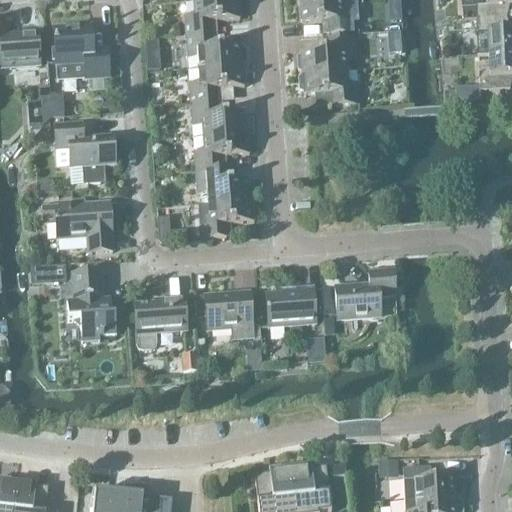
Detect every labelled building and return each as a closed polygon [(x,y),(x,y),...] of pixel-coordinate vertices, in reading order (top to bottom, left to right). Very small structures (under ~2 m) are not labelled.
[(511,0),(474,0),(475,10),(473,10),(461,10),(462,22),(476,22),(506,20),(505,7),(511,6),(511,0)] [(184,17),(186,38),(212,37),(211,24),(239,22),(239,19),(236,19),(235,2),(238,2),(238,1),(189,4),(189,5),(193,5),(194,16),(184,17)] [(346,1),(296,5),(300,5),(301,25),(327,24),(328,37),(353,35),(351,11),(342,12),(341,2),(346,2),(346,1)] [(476,22),(477,35),(477,45),(487,44),(488,57),(511,55),(511,32),(506,33),(506,20),(476,22)] [(0,63),(0,70),(39,67),(37,36),(5,38),(4,22),(0,22),(0,63)] [(53,32),(55,67),(56,84),(85,82),(108,80),(106,52),(92,54),(90,30),(53,32)] [(399,36),(388,36),(389,44),(400,44),(399,36)] [(193,71),(193,72),(242,69),(242,66),(246,64),(245,52),(241,51),(241,48),(212,50),(212,37),(186,38),(187,60),(197,60),(198,71),(193,71)] [(305,74),(305,76),(351,73),(351,72),(346,73),(346,61),(355,61),(353,39),(328,40),(329,54),(304,55),(304,58),(300,60),(301,72),(305,74)] [(511,55),(488,57),(489,70),(478,70),(479,93),(509,92),(509,78),(511,78),(511,55)] [(189,84),(191,106),(216,105),(215,92),(244,90),(244,87),(241,87),(239,70),(242,69),(193,72),(193,73),(198,72),(198,84),(189,84)] [(351,73),(305,76),(305,78),(302,81),(303,93),(306,94),(307,97),(332,95),(333,108),(358,107),(357,85),(347,85),(347,74),(351,74),(351,73)] [(184,93),(184,74),(170,74),(170,93),(184,93)] [(49,89),(37,90),(39,107),(50,106),(50,98),(49,89)] [(198,139),(198,140),(247,136),(244,136),(243,116),(217,118),(216,105),(191,106),(192,128),(201,127),(202,139),(198,139)] [(186,110),(170,106),(166,122),(182,126),(186,110)] [(102,170),(103,170),(115,169),(112,140),(83,142),(82,126),(54,128),(55,154),(68,153),(69,172),(82,171),(83,180),(87,187),(100,186),(103,179),(102,170)] [(194,152),(195,174),(221,172),(220,159),(249,157),(248,154),(245,155),(244,137),(247,137),(247,136),(198,140),(202,140),(203,151),(194,152)] [(221,172),(195,174),(197,196),(200,195),(201,207),(203,207),(252,204),(249,204),(248,184),(235,185),(234,172),(221,172)] [(72,209),(41,211),(42,228),(55,227),(56,243),(86,240),(88,256),(112,254),(109,206),(84,208),(84,203),(72,204),(72,209)] [(252,204),(203,207),(203,208),(207,208),(208,219),(199,220),(200,242),(226,240),(225,227),(253,225),(253,222),(250,222),(249,205),(252,205),(252,204)] [(64,269),(32,271),(33,285),(65,284),(64,269)] [(368,275),(369,290),(335,292),(337,322),(379,319),(378,300),(395,299),(393,273),(368,275)] [(73,305),(66,306),(67,324),(75,324),(80,328),(81,345),(99,343),(99,340),(103,340),(103,339),(116,338),(114,320),(111,320),(109,303),(101,303),(101,295),(102,295),(101,274),(86,275),(71,276),(73,305)] [(282,292),(282,296),(265,297),(268,331),(315,328),(313,290),(311,290),(312,294),(294,295),(293,292),(282,292)] [(204,299),(206,334),(231,333),(232,343),(253,341),(249,296),(204,299)] [(165,305),(165,306),(134,308),(136,338),(137,349),(139,352),(143,353),(150,353),(154,351),(155,347),(154,337),(186,334),(183,301),(169,302),(168,302),(167,303),(166,304),(165,305)] [(181,358),(182,376),(198,375),(197,357),(181,358)] [(310,466),(289,468),(293,511),(330,511),(325,469),(310,471),(310,466)] [(293,511),(289,468),(268,471),(269,475),(254,477),(257,511),(293,511)] [(402,471),(404,504),(457,501),(457,500),(460,497),(460,487),(457,484),(456,480),(428,481),(428,470),(402,471)] [(0,511),(13,511),(17,482),(5,481),(4,485),(0,484),(0,511)] [(17,482),(13,511),(45,511),(48,490),(28,488),(28,483),(17,482)] [(170,511),(171,503),(145,500),(143,489),(120,492),(119,498),(95,495),(92,511),(170,511)] [(461,511),(461,505),(458,502),(457,501),(404,504),(404,511),(461,511)]
